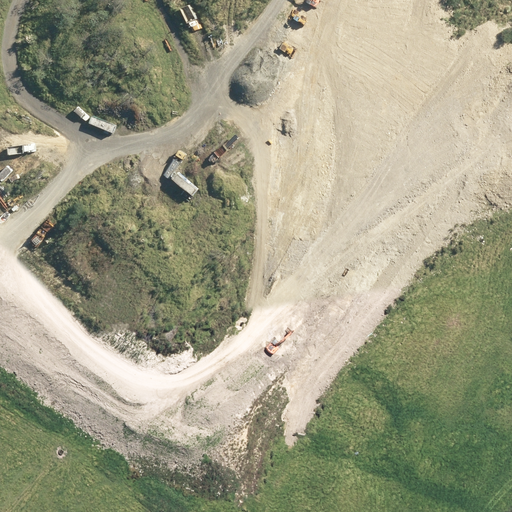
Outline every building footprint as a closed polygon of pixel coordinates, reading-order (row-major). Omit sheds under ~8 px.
[(477,62),(485,65),(488,55),(481,52),(477,62)] [(26,297),(19,301),(22,307),(27,318),(34,314),(26,297)] [(27,318),(22,307),(13,311),(19,322),(27,318)] [(235,392),(228,399),(244,413),(250,407),(235,392)] [(244,416),(225,403),(224,405),(221,410),(239,423),(244,416)] [(162,511),(168,499),(159,496),(151,511),(162,511)] [(170,509),(174,511),(203,511),(197,507),(196,508),(188,503),(183,510),(174,503),(170,509)]
